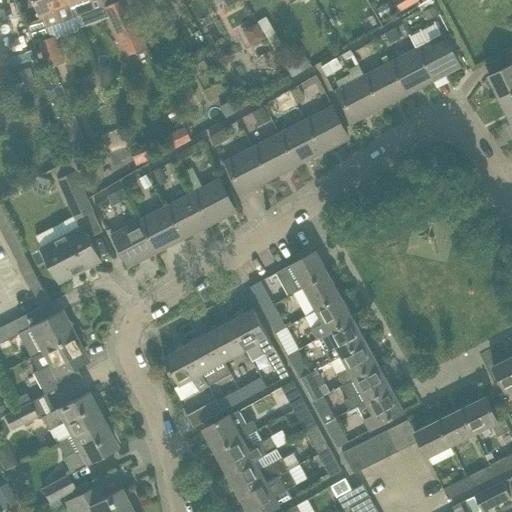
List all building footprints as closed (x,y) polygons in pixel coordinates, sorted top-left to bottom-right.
[(68,0),(33,0),(40,18),(44,17),(47,27),(66,20),(74,17),(73,13),(70,4),(68,0)] [(68,0),(70,4),(73,13),(91,7),(90,3),(98,0),(68,0)] [(132,21),(122,0),(117,0),(105,6),(115,29),(126,55),(144,47),(132,21)] [(135,0),(128,4),(135,19),(147,14),(140,0),(135,0)] [(269,15),(262,19),(276,46),(283,42),(269,15)] [(443,33),(416,47),(433,80),(460,66),(443,33)] [(40,41),(49,67),(65,61),(56,35),(40,41)] [(416,47),(389,60),(407,94),(433,80),(416,47)] [(488,75),(500,98),(511,92),(511,49),(506,52),(511,64),(488,75)] [(387,55),(381,57),(384,63),(389,60),(387,55)] [(384,63),(364,74),(363,74),(380,107),(407,94),(389,60),(384,63)] [(363,74),(336,88),(354,121),(380,107),(363,74)] [(290,91),(283,95),(288,105),(295,101),(290,91)] [(246,92),(236,98),(241,109),(247,105),(252,102),(246,92)] [(511,92),(500,98),(501,101),(496,104),(501,115),(507,112),(511,121),(511,119),(511,92)] [(215,105),(221,116),(237,108),(230,97),(215,105)] [(31,100),(21,104),(24,115),(35,112),(31,100)] [(252,112),(259,125),(271,119),(263,105),(252,112)] [(332,105),(305,119),(322,152),(349,138),(332,105)] [(305,119),(278,133),(295,165),(322,152),(305,119)] [(186,129),(170,136),(175,148),(191,139),(186,129)] [(103,138),(109,155),(112,154),(116,164),(133,157),(122,131),(103,138)] [(278,133),(252,146),(269,179),(295,165),(278,133)] [(269,179),(252,146),(225,160),(242,193),(269,179)] [(58,178),(57,178),(75,219),(94,211),(77,171),(79,170),(74,158),(53,168),(58,178)] [(149,173),(156,188),(168,182),(160,167),(149,173)] [(182,172),(191,191),(192,191),(209,224),(236,211),(219,178),(202,186),(192,167),(182,172)] [(192,191),(191,191),(165,205),(182,238),(209,224),(192,191)] [(0,230),(40,306),(50,301),(0,205),(0,230)] [(165,205),(139,219),(156,252),(182,238),(165,205)] [(156,252),(139,219),(112,233),(129,266),(156,252)] [(41,246),(60,282),(101,260),(82,224),(41,246)] [(289,295),(304,287),(329,273),(316,250),(276,272),(289,295)] [(304,287),(316,310),(341,296),(329,273),(304,287)] [(250,286),(263,310),(273,304),(260,281),(250,286)] [(319,338),(322,337),(322,336),(354,319),(341,296),(316,310),(306,315),(319,338)] [(263,310),(275,332),(285,327),(273,304),(263,310)] [(30,357),(40,351),(73,334),(60,310),(44,318),(38,308),(0,327),(0,342),(18,333),(30,357)] [(253,308),(229,321),(246,350),(258,343),(274,370),(284,365),(253,308)] [(340,356),(366,341),(354,319),(322,336),(322,337),(319,338),(324,350),(330,362),(340,356)] [(229,321),(207,333),(224,362),(225,361),(246,350),(229,321)] [(285,327),(275,332),(280,341),(290,336),(285,327)] [(207,333),(186,344),(202,373),(202,372),(214,366),(220,376),(230,371),(231,373),(225,361),(224,362),(207,333)] [(73,334),(40,351),(47,364),(32,372),(44,394),(80,375),(75,365),(86,359),(73,334)] [(339,373),(345,383),(379,364),(366,341),(340,356),(347,368),(339,373)] [(202,373),(186,344),(164,356),(171,368),(169,369),(171,374),(173,373),(180,386),(181,385),(181,384),(193,378),(200,390),(209,385),(202,372),(202,373)] [(287,355),(299,378),(311,372),(298,349),(287,355)] [(511,356),(493,366),(506,391),(511,387),(511,356)] [(357,406),(358,406),(391,387),(386,377),(388,376),(388,374),(384,365),(381,365),(380,366),(379,364),(345,383),(351,395),(346,398),(352,409),(357,406)] [(299,378),(312,401),(323,395),(318,386),(324,383),(317,369),(311,372),(299,378)] [(261,377),(239,389),(244,399),(267,386),(261,377)] [(284,393),(293,410),(305,403),(292,381),(274,390),(277,396),(284,393)] [(391,387),(358,406),(370,429),(404,411),(391,387)] [(239,389),(217,401),(222,411),(244,399),(239,389)] [(56,443),(70,436),(102,419),(87,392),(41,417),(48,430),(49,429),(56,443)] [(312,401),(324,424),(336,418),(323,395),(312,401)] [(486,396),(462,408),(475,433),(492,425),(497,436),(511,429),(504,417),(498,420),(486,396)] [(216,399),(187,414),(193,427),(222,411),(217,401),(216,399)] [(2,415),(10,430),(37,416),(30,401),(29,401),(2,415)] [(305,403),(293,410),(298,418),(310,412),(305,403)] [(462,408),(439,419),(451,445),(475,433),(462,408)] [(204,429),(216,452),(243,437),(256,430),(257,429),(253,420),(246,423),(238,410),(204,429)] [(336,418),(324,424),(337,447),(348,441),(336,418)] [(102,419),(70,436),(76,449),(62,457),(69,470),(116,446),(102,419)] [(409,419),(398,424),(408,446),(419,440),(415,431),(409,419)] [(439,419),(415,431),(419,440),(427,457),(451,445),(439,419)] [(398,424),(387,430),(397,451),(408,446),(398,424)] [(305,431),(318,454),(329,448),(317,425),(305,431)] [(216,452),(229,474),(256,459),(277,448),(270,436),(262,441),(256,430),(243,437),(216,452)] [(387,430),(376,435),(387,456),(397,451),(387,430)] [(376,435),(365,440),(376,462),(387,456),(376,435)] [(365,440),(355,446),(365,467),(376,462),(365,440)] [(0,443),(0,463),(4,471),(16,464),(4,443),(0,443)] [(365,467),(355,446),(344,451),(355,472),(365,467)] [(329,448),(318,454),(330,477),(341,470),(329,448)] [(511,453),(491,464),(496,475),(511,467),(511,453)] [(229,474),(241,496),(289,470),(281,456),(260,468),(256,459),(229,474)] [(491,464),(467,476),(472,487),(496,475),(491,464)] [(296,484),(289,470),(241,496),(249,511),(265,511),(292,497),(287,489),(296,484)] [(40,488),(49,502),(75,488),(67,474),(40,488)] [(472,487),(467,476),(443,488),(449,499),(472,487)] [(474,495),(482,511),(511,497),(503,481),(474,495)] [(342,494),(349,506),(359,501),(369,495),(363,483),(342,494)] [(132,511),(120,488),(95,501),(88,489),(64,502),(69,511),(132,511)] [(349,506),(352,511),(378,511),(369,495),(359,501),(349,506)] [(464,511),(460,502),(452,506),(455,511),(464,511)]
